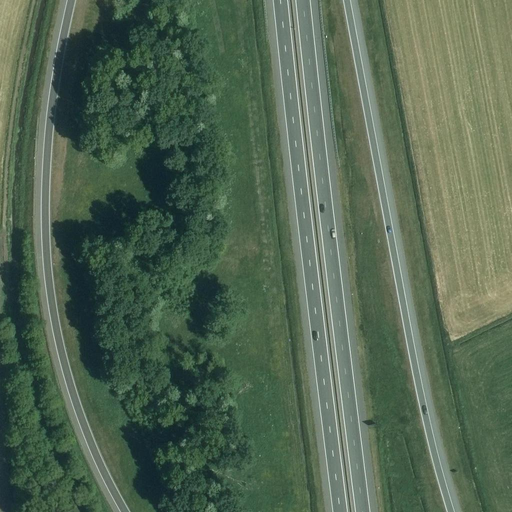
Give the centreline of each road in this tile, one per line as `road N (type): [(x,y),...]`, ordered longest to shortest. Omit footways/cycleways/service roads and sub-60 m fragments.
road 1 (trunk): [(72,0),(51,103),(47,261),(75,402),(125,511)]
road 2 (trunk): [(452,511),(348,0)]
road 3 (motorway): [(366,511),(303,0)]
road 4 (motorway): [(278,0),(339,511)]
